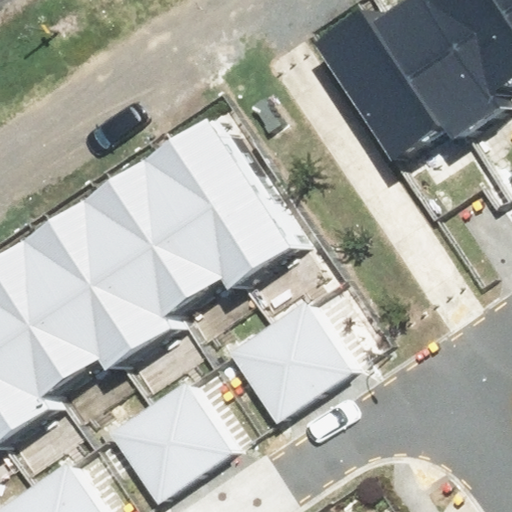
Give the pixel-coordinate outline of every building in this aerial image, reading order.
[(432,160),(482,127),(394,0),(390,0),(344,32),(432,160)] [(394,0),(482,127),(511,105),(511,64),(467,0),(394,0)] [(511,0),(467,0),(511,64),(511,0)] [(254,280),(315,240),(233,118),(172,158),(254,280)] [(192,321),(254,280),(172,158),(111,198),(192,321)] [(131,361),(192,321),(111,198),(50,239),(131,361)] [(0,295),(70,401),(131,361),(50,239),(0,271),(0,295)] [(0,428),(9,442),(70,401),(0,295),(0,428)] [(330,386),(367,361),(325,297),(287,321),(330,386)] [(292,410),(330,386),(287,321),(250,346),(292,410)] [(207,469),(244,444),(202,379),(164,404),(207,469)] [(169,493),(207,469),(164,404),(126,428),(169,493)] [(0,447),(9,442),(0,428),(0,447)] [(67,511),(121,511),(85,457),(47,482),(67,511)] [(13,511),(67,511),(47,482),(10,506),(13,511)]
